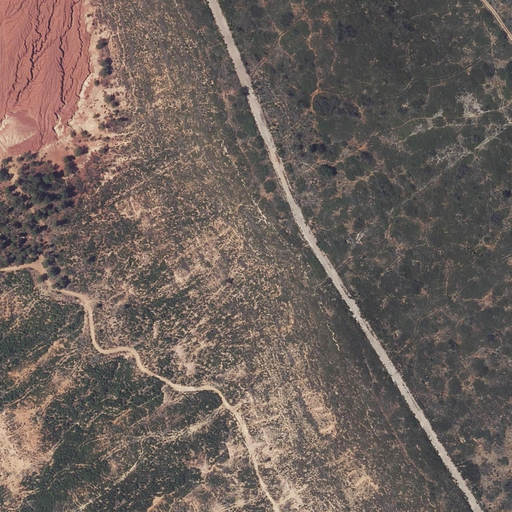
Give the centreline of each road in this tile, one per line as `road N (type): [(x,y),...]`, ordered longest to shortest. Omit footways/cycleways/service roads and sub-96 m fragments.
road 1 (track): [(212,0),(294,204),(479,511)]
road 2 (track): [(36,266),(54,289),(88,305),(99,348),(129,348),(148,372),(179,387),(219,392),(241,421),(256,476),(279,511)]
